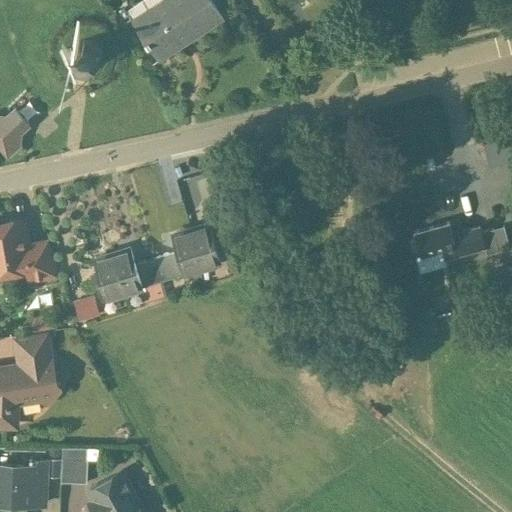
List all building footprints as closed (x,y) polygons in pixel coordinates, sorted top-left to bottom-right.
[(166,0),(168,2),(136,22),(130,12),(129,13),(145,38),(144,38),(148,44),(150,42),(160,58),(181,45),(178,41),(219,15),(222,20),(224,19),(211,0),(166,0)] [(149,0),(130,12),(136,22),(168,2),(166,0),(149,0)] [(101,59),(102,52),(101,46),(97,41),(92,37),(85,36),(79,37),(74,41),(70,46),(69,52),(70,59),(74,64),(79,68),(85,69),(92,67),(97,64),(101,59)] [(7,112),(0,112),(0,143),(8,153),(20,142),(21,129),(27,124),(26,123),(29,121),(16,105),(13,108),(12,107),(7,112)] [(511,152),(510,138),(488,140),(491,163),(511,160),(511,152)] [(186,190),(211,185),(208,172),(184,178),(186,190)] [(17,216),(7,218),(5,222),(0,222),(0,258),(4,258),(6,269),(27,266),(29,277),(60,272),(52,243),(27,248),(22,219),(17,216)] [(442,248),(445,257),(485,246),(485,244),(481,227),(479,225),(452,233),(449,221),(415,230),(416,235),(411,240),(412,247),(419,249),(421,253),(442,248)] [(500,222),(481,227),(485,244),(504,239),(500,222)] [(193,245),(200,267),(221,262),(210,223),(191,229),(195,244),(193,245)] [(176,249),(156,255),(163,278),(200,267),(193,245),(195,244),(191,229),(172,234),(176,249)] [(156,255),(136,261),(131,246),(112,252),(117,267),(119,267),(126,289),(163,278),(156,255)] [(240,272),(234,251),(222,255),(228,276),(240,272)] [(112,252),(94,257),(99,273),(94,274),(96,281),(101,279),(106,295),(126,289),(119,267),(117,267),(112,252)] [(96,290),(75,296),(80,317),(102,311),(96,290)] [(24,366),(4,365),(0,365),(0,421),(7,422),(8,406),(16,405),(21,399),(40,396),(46,400),(49,400),(61,384),(56,379),(52,357),(51,357),(46,328),(16,333),(20,360),(23,359),(24,366)] [(60,446),(48,446),(48,458),(60,458),(60,446)] [(88,458),(62,457),(61,480),(87,481),(88,458)] [(29,463),(0,461),(0,493),(19,494),(19,501),(27,502),(29,478),(44,478),(45,459),(29,458),(29,463)] [(144,511),(122,469),(88,487),(94,498),(90,500),(96,511),(144,511)] [(44,478),(29,478),(27,502),(43,502),(44,478)]
